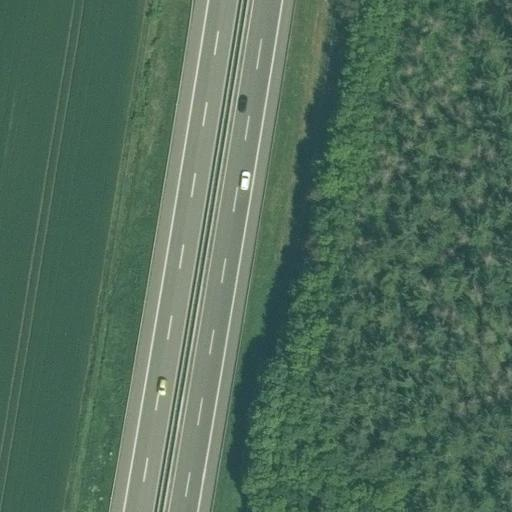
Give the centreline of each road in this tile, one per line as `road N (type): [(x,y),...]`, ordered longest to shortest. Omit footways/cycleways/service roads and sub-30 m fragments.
road 1 (motorway): [(182,511),(267,0)]
road 2 (motorway): [(223,0),(139,511)]
